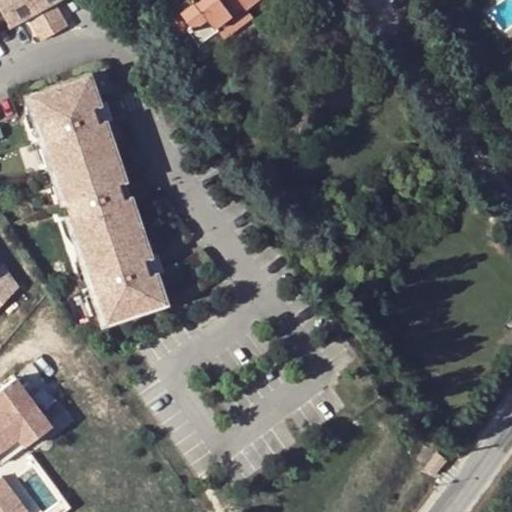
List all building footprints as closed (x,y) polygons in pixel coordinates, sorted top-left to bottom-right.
[(36,0),(0,0),(0,8),(5,18),(10,25),(27,15),(41,39),(54,32),(36,0)] [(36,0),(54,32),(67,24),(53,0),(36,0)] [(244,7),(246,10),(259,0),(184,0),(176,6),(176,8),(191,28),(188,31),(199,44),(218,31),(215,28),(244,7)] [(252,18),(246,10),(244,7),(215,28),(218,31),(223,39),(252,18)] [(191,28),(176,8),(164,17),(179,37),(188,31),(191,28)] [(199,44),(188,31),(179,37),(199,62),(226,42),(223,39),(218,31),(199,44)] [(90,74),(30,94),(65,201),(118,183),(108,153),(115,150),(105,119),(98,122),(93,106),(100,104),(90,74)] [(118,183),(65,201),(70,215),(123,197),(118,183)] [(133,226),(123,197),(70,215),(105,322),(165,302),(155,271),(130,279),(125,263),(150,255),(140,224),(133,226)] [(150,255),(125,263),(130,279),(155,271),(150,255)] [(0,304),(18,286),(2,264),(0,265),(0,304)] [(0,448),(18,435),(25,444),(51,424),(14,376),(0,386),(0,448)] [(447,460),(437,451),(424,467),(434,475),(447,460)] [(0,511),(5,511),(23,499),(3,473),(0,475),(0,511)]
